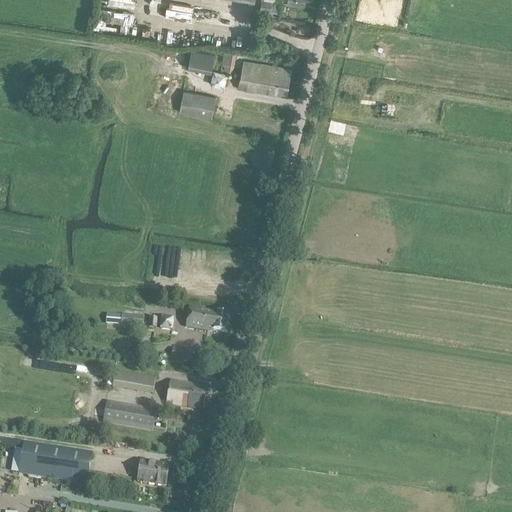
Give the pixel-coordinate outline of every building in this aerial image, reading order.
[(261,1),(259,11),(270,13),(272,3),(261,1)] [(290,70),(266,65),(242,61),(237,88),(265,92),(273,94),(286,97),(290,70)] [(183,90),(179,111),(212,118),(216,97),(183,90)] [(208,329),(227,332),(230,315),(189,307),(186,327),(208,331),(208,329)] [(121,325),(142,327),(143,317),(122,315),(121,325)] [(148,328),(157,329),(158,318),(149,317),(148,328)] [(172,361),(194,362),(194,350),(172,349),(172,361)] [(207,387),(171,380),(167,404),(203,410),(207,387)] [(103,423),(112,424),(152,431),(156,409),(107,401),(103,423)] [(22,450),(19,474),(86,484),(88,472),(91,453),(24,442),(23,450),(22,450)] [(141,461),(138,481),(166,485),(169,466),(141,461)]
